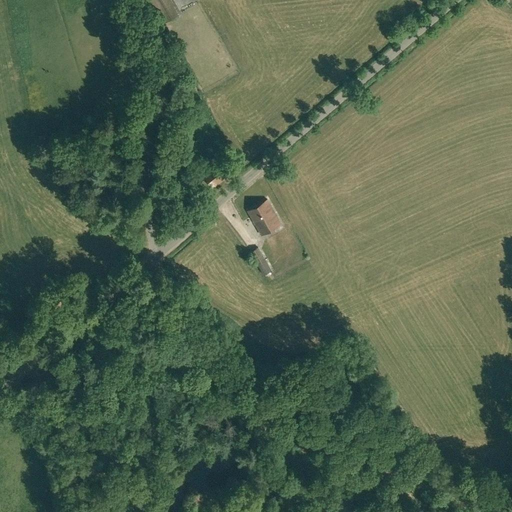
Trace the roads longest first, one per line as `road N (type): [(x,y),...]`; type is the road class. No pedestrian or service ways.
road 1 (unclassified): [(162,251),(453,0)]
road 2 (track): [(298,511),(261,417),(169,314),(165,280),(151,260)]
road 3 (track): [(511,504),(430,470),(265,425)]
road 4 (unclassified): [(162,251),(151,230),(144,56),(124,0)]
road 5 (unclassified): [(0,391),(162,251)]
